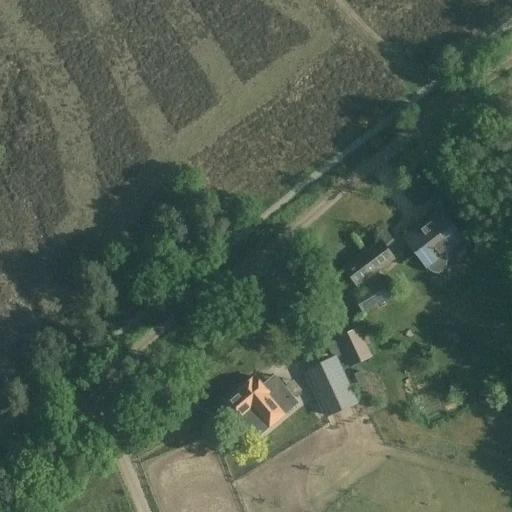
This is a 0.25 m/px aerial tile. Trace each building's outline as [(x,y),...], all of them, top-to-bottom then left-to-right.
[(464,240),(440,209),(402,238),(427,270),(428,269),(431,272),(435,274),(439,274),(446,268),(446,263),(442,258),(464,240)] [(378,237),(381,242),(344,268),(356,286),(392,260),(386,252),(394,246),(384,233),(378,237)] [(481,283),(472,263),(453,272),(462,292),(481,283)] [(362,313),(398,293),(390,278),(354,298),(362,313)] [(373,357),(359,328),(337,338),(351,367),(373,357)] [(401,362),(418,353),(410,335),(392,344),(401,362)] [(357,403),(336,355),(303,370),(325,418),(357,403)] [(256,378),(226,403),(239,419),(252,409),(268,428),(285,414),(269,395),(270,395),(256,378)] [(414,394),(422,413),(439,405),(431,387),(414,394)]
